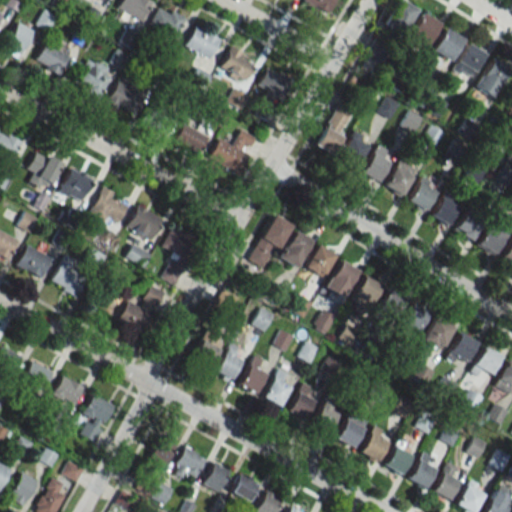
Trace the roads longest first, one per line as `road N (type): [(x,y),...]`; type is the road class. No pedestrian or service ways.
road 1 (residential): [(79,511),(144,394),(150,363),(366,0)]
road 2 (residential): [(511,316),(269,167)]
road 3 (residential): [(0,88),(236,219)]
road 4 (residential): [(145,381),(379,511)]
road 5 (residential): [(0,300),(145,381)]
road 6 (residential): [(219,0),(331,62)]
